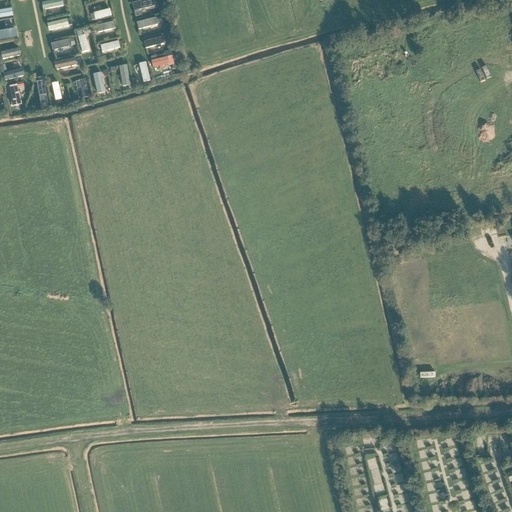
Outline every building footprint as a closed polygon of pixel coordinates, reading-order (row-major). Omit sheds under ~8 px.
[(61,0),(54,0),(42,2),(43,11),(62,8),(61,0)] [(153,0),(150,0),(132,4),(135,13),(156,8),(153,0)] [(0,17),(12,15),(11,8),(0,9),(0,17)] [(111,16),(109,10),(94,13),(95,20),(111,16)] [(156,19),(138,23),(139,31),(158,26),(158,24),(156,19)] [(67,20),(48,24),(49,31),(69,28),(67,20)] [(116,30),(115,22),(97,26),(98,34),(116,30)] [(16,28),(0,30),(0,39),(17,37),(16,28)] [(86,35),(78,37),(83,54),(90,52),(86,35)] [(162,38),(144,42),(146,50),(164,45),(162,38)] [(71,48),(69,40),(52,44),(54,52),(71,48)] [(120,49),(118,41),(100,45),(102,54),(120,49)] [(22,56),(20,49),(2,53),(3,60),(22,56)] [(169,66),(167,58),(165,59),(151,62),(153,70),(169,66)] [(76,66),(74,59),(55,63),(56,71),(76,66)] [(151,82),(147,64),(140,65),(144,84),(151,82)] [(127,66),(119,68),(123,89),(131,88),(127,66)] [(22,69),(4,74),(6,81),(24,76),(22,69)] [(101,73),(93,75),(97,96),(106,94),(101,73)] [(91,98),(87,80),(79,81),(83,100),(91,98)] [(47,103),(44,82),(36,84),(40,104),(47,103)] [(17,86),(10,87),(13,103),(20,102),(17,86)] [(64,86),(58,88),(61,105),(68,104),(64,86)]
